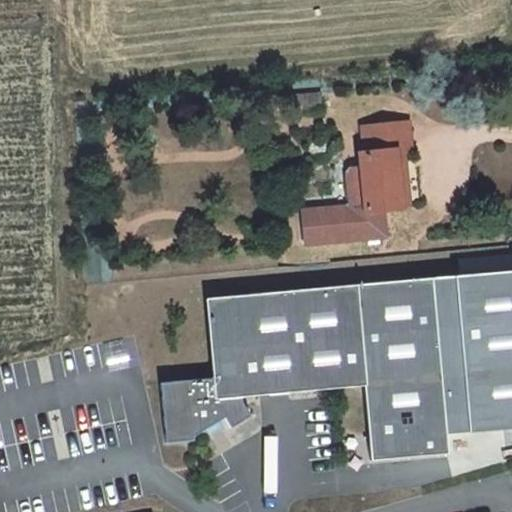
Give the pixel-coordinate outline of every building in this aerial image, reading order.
[(315,93),(288,95),(289,111),(317,109),(315,93)] [(412,149),(409,124),(362,127),(365,153),(360,154),(361,166),(351,168),(346,174),(348,206),(343,211),(299,215),(301,247),(379,240),(376,213),(400,210),(396,150),(412,149)] [(511,271),(358,285),(367,386),(372,460),(448,454),(446,434),(511,428),(511,271)] [(367,386),(358,285),(206,299),(214,379),(161,384),(164,411),(243,404),(243,403),(242,398),(367,386)] [(243,404),(164,411),(167,443),(195,441),(195,436),(225,417),(232,428),(251,417),(243,404)]
